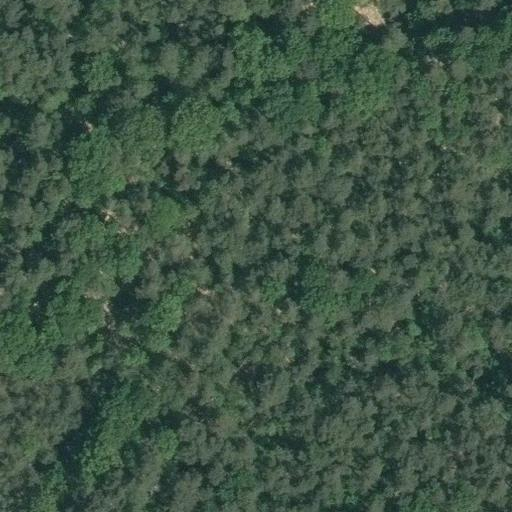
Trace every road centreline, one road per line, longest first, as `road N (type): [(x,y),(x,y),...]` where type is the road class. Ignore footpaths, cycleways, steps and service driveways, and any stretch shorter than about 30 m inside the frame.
road 1 (track): [(273,97),(0,166)]
road 2 (track): [(273,97),(511,43)]
